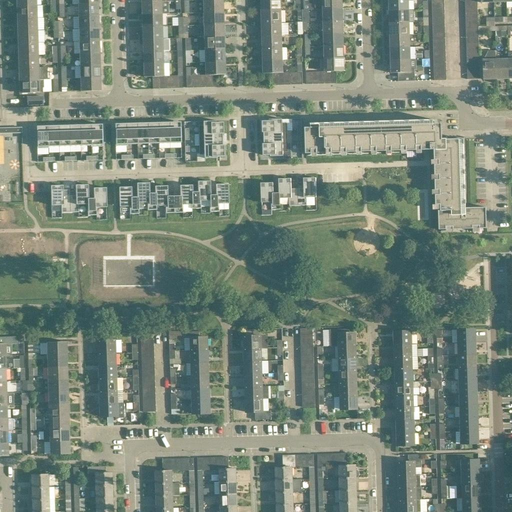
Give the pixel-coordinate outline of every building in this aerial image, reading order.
[(223,13),(222,0),(202,1),(203,13),(223,13)] [(281,11),(281,0),(260,0),(261,7),(258,7),(258,11),(281,11)] [(303,0),(303,9),(313,9),(313,0),(303,0)] [(343,9),(342,0),(323,0),(323,9),(343,9)] [(409,0),(389,0),(390,7),(386,7),(386,11),(409,10),(409,0)] [(162,14),(161,2),(141,2),(141,10),(138,11),(138,15),(162,14)] [(98,17),(98,4),(78,5),(78,17),(98,17)] [(37,18),(36,6),(12,6),(13,11),(16,11),(16,18),(37,18)] [(343,21),(343,9),(323,9),(324,22),(343,21)] [(410,22),(409,10),(386,11),(387,16),(390,16),(390,23),(410,22)] [(282,23),(281,11),(258,11),(258,16),(261,16),(262,24),(282,23)] [(223,25),(223,13),(203,13),(203,25),(223,25)] [(162,27),(162,14),(138,15),(138,19),(141,19),(141,27),(162,27)] [(99,29),(98,17),(78,17),(78,30),(99,29)] [(37,31),(37,18),(16,18),(16,26),(13,26),(13,31),(37,31)] [(495,27),(495,23),(495,18),(486,18),(486,27),(495,27)] [(344,34),(343,21),(324,22),(324,34),(344,34)] [(410,35),(410,22),(390,23),(390,31),(387,31),(387,35),(410,35)] [(282,35),(282,23),(262,24),(262,32),(258,32),(259,36),(282,35)] [(223,37),(223,25),(203,25),(204,38),(223,37)] [(162,39),(162,27),(141,27),(141,35),(138,35),(138,40),(162,39)] [(99,41),(99,29),(78,30),(79,42),(99,41)] [(38,43),(37,31),(13,31),(13,36),(16,36),(17,43),(38,43)] [(344,46),(344,34),(324,34),(325,47),(344,46)] [(282,48),(282,35),(259,36),(259,41),(262,41),(262,49),(282,48)] [(411,47),(410,35),(387,35),(387,40),(390,40),(391,48),(411,47)] [(224,50),(223,37),(204,38),(204,50),(224,50)] [(163,51),(162,39),(138,40),(138,44),(142,44),(142,52),(163,51)] [(99,54),(99,41),(79,42),(79,54),(99,54)] [(38,55),(38,43),(17,43),(17,51),(14,51),(14,56),(38,55)] [(344,59),(344,46),(325,47),(325,59),(344,59)] [(411,60),(411,47),(391,48),(391,56),(388,56),(388,61),(411,60)] [(283,60),(282,48),(262,49),(263,56),(259,56),(259,61),(283,60)] [(224,62),(224,50),(204,50),(204,63),(224,62)] [(163,64),(163,51),(142,52),(142,60),(139,60),(139,64),(163,64)] [(497,79),(496,59),(495,51),(488,51),(483,60),(484,80),(497,79)] [(100,66),(99,54),(79,54),(80,66),(100,66)] [(38,68),(38,55),(14,56),(14,60),(17,60),(18,68),(38,68)] [(345,71),(344,59),(325,59),(325,72),(330,72),(336,72),(345,71)] [(509,79),(509,59),(496,59),(497,79),(509,79)] [(283,73),(283,60),(259,61),(260,66),(263,66),(263,74),(272,74),(278,74),(283,73)] [(415,70),(412,68),(411,68),(411,60),(388,61),(388,65),(391,65),(391,73),(398,73),(399,82),(416,81),(415,71),(415,70)] [(225,75),(224,62),(204,63),(205,75),(210,75),(216,75),(225,75)] [(163,77),(163,76),(163,64),(139,64),(139,69),(142,69),(143,77),(152,77),(158,77),(163,77)] [(100,78),(100,66),(80,66),(80,79),(100,78)] [(47,68),(38,68),(18,68),(18,76),(15,76),(15,81),(47,80),(47,68)] [(100,91),(100,78),(80,79),(80,92),(100,91)] [(44,88),(43,80),(47,80),(15,81),(15,85),(18,85),(18,93),(39,93),(39,92),(43,92),(43,88),(44,88)] [(42,105),(42,97),(26,97),(27,105),(42,105)] [(263,132),(287,132),(287,123),(283,124),(282,119),(270,120),(270,121),(263,121),(263,132)] [(199,134),(223,133),(223,122),(216,122),(216,121),(203,121),(203,126),(199,126),(199,134)] [(158,123),(159,143),(170,143),(169,122),(158,123)] [(169,122),(170,143),(181,143),(180,122),(169,122)] [(126,124),(126,146),(127,146),(127,144),(137,144),(137,123),(126,124)] [(137,123),(137,144),(148,144),(147,123),(137,123)] [(147,123),(148,144),(159,143),(158,123),(147,123)] [(91,125),(91,147),(102,147),(102,124),(91,125)] [(126,124),(125,124),(115,124),(115,146),(126,146),(126,124)] [(442,124),(305,128),(306,154),(312,153),(312,151),(317,151),(317,153),(327,153),(327,151),(332,151),(332,153),(342,153),(342,150),(347,150),(347,152),(357,152),(357,150),(362,150),(362,152),(372,152),(372,149),(377,149),(377,151),(387,151),(387,149),(392,149),(392,151),(402,151),(402,148),(407,148),(407,151),(417,150),(417,148),(431,148),(431,149),(430,149),(430,150),(435,150),(435,160),(437,160),(437,165),(435,165),(435,175),(438,175),(438,180),(435,180),(436,190),(438,190),(438,195),(436,195),(436,205),(441,205),(441,210),(439,210),(439,230),(446,229),(446,227),(453,226),(453,229),(473,229),(473,226),(480,226),(480,228),(487,228),(486,207),(462,208),(460,139),(443,139),(442,124)] [(69,125),(58,126),(59,146),(70,146),(69,125)] [(80,125),(79,125),(69,125),(70,146),(80,146),(80,125)] [(91,125),(80,125),(80,146),(91,146),(91,147),(91,125)] [(36,126),(36,136),(37,149),(48,148),(47,126),(36,126)] [(58,126),(47,126),(48,148),(49,148),(48,147),(59,146),(58,126)] [(263,144),(287,144),(287,132),(263,132),(263,133),(264,133),(265,144),(263,144)] [(199,146),(223,145),(222,145),(222,134),(223,134),(223,133),(199,134),(199,146)] [(287,144),(263,144),(264,155),(271,155),(271,157),(284,156),(283,152),(287,151),(287,144)] [(223,145),(199,146),(200,154),(204,154),(204,158),(217,158),(217,157),(224,157),(223,145)] [(316,178),(304,178),(304,189),(298,189),(299,206),(307,205),(307,197),(316,197),(316,178)] [(280,193),(280,198),(289,198),(290,206),(299,206),(298,189),(291,189),(291,183),(291,179),(279,179),(280,193)] [(192,204),(192,209),(201,209),(200,201),(209,200),(210,200),(210,195),(210,181),(198,182),(198,192),(192,192),(191,192),(192,204)] [(137,197),(138,197),(138,202),(147,202),(147,210),(156,210),(156,206),(156,193),(155,193),(149,193),(149,183),(137,183),(137,197)] [(280,193),(273,193),(273,183),(261,183),(262,202),(272,202),(272,210),(281,210),(280,198),(280,193)] [(210,195),(210,200),(209,200),(210,212),(219,212),(219,204),(228,203),(228,184),(216,185),(216,195),(210,195)] [(69,196),(70,213),(79,212),(78,204),(87,204),(88,204),(87,199),(88,199),(87,185),(76,185),(76,195),(69,196)] [(192,204),(191,192),(192,192),(192,185),(180,186),(180,196),(174,196),(174,213),(183,213),(183,205),(192,204)] [(61,186),(51,186),(51,205),(61,205),(61,213),(70,213),(69,196),(69,190),(63,190),(63,186),(61,186)] [(155,193),(156,193),(156,206),(165,205),(165,213),(174,213),(174,196),(167,196),(167,186),(155,187),(155,193)] [(131,197),(131,192),(131,187),(119,188),(120,207),(129,206),(129,214),(139,214),(138,202),(138,197),(137,197),(131,197)] [(94,198),(88,199),(87,199),(88,204),(87,204),(88,216),(97,215),(96,207),(106,207),(106,188),(94,188),(94,198)] [(355,346),(355,333),(349,333),(349,329),(330,330),(331,346),(339,346),(355,346)] [(475,330),(459,330),(459,343),(475,342),(475,330)] [(411,344),(411,331),(395,332),(395,345),(411,344)] [(200,332),(187,332),(187,338),(191,338),(192,351),(208,350),(208,337),(200,337),(200,332)] [(0,356),(5,356),(5,344),(24,343),(24,341),(23,336),(0,336),(0,356)] [(244,336),(245,349),(261,349),(260,336),(244,336)] [(99,340),(100,353),(115,353),(115,340),(99,340)] [(46,342),(46,355),(67,354),(66,341),(46,342)] [(475,355),(475,342),(459,343),(459,355),(475,355)] [(412,356),(411,344),(395,345),(396,357),(412,356)] [(356,358),(355,346),(339,346),(340,359),(356,358)] [(261,361),(261,349),(245,349),(245,362),(261,361)] [(208,362),(208,350),(192,351),(192,363),(208,362)] [(116,365),(115,353),(100,353),(100,366),(116,365)] [(67,367),(67,354),(46,355),(47,367),(67,367)] [(476,367),(475,355),(459,355),(460,368),(476,367)] [(412,369),(412,357),(412,356),(396,357),(396,369),(412,369)] [(356,371),(356,358),(340,359),(340,372),(356,371)] [(262,374),(261,361),(245,362),(246,374),(262,374)] [(209,375),(208,362),(192,363),(193,376),(209,375)] [(116,378),(116,365),(100,366),(101,378),(116,378)] [(67,379),(67,367),(47,367),(47,380),(67,379)] [(476,380),(476,367),(460,368),(460,381),(476,380)] [(412,382),(412,369),(396,369),(397,377),(397,382),(412,382)] [(357,383),(356,371),(340,372),(341,384),(357,383)] [(262,386),(262,374),(246,374),(246,387),(262,386)] [(209,388),(209,375),(193,376),(193,388),(209,388)] [(117,390),(116,378),(101,378),(101,383),(100,383),(98,385),(98,389),(100,390),(101,390),(101,391),(117,390)] [(68,391),(67,379),(47,380),(47,392),(68,391)] [(477,393),(476,380),(460,381),(461,393),(477,393)] [(436,389),(436,381),(431,381),(431,387),(428,387),(428,394),(429,394),(435,394),(434,389),(436,389)] [(419,387),(419,382),(415,382),(412,382),(397,382),(397,387),(395,387),(394,389),(394,393),(396,394),(397,394),(397,395),(413,394),(413,388),(419,387)] [(357,396),(357,383),(341,384),(341,397),(357,396)] [(268,386),(262,386),(246,387),(247,399),(263,399),(269,399),(268,386)] [(210,401),(209,388),(193,388),(194,402),(210,401)] [(117,403),(117,390),(101,391),(102,403),(117,403)] [(68,404),(68,391),(47,392),(48,404),(68,404)] [(477,405),(477,393),(461,393),(461,406),(477,405)] [(413,407),(413,394),(397,395),(397,400),(396,400),(394,401),(395,405),(396,407),(397,406),(397,407),(413,407)] [(357,409),(357,396),(341,397),(341,409),(357,409)] [(263,411),(263,399),(247,399),(247,412),(256,412),(256,420),(272,419),(271,411),(263,411)] [(210,413),(210,401),(194,402),(194,414),(210,413)] [(116,418),(125,418),(125,403),(117,403),(102,403),(102,416),(116,416),(116,418)] [(68,416),(68,404),(48,404),(48,417),(68,416)] [(477,418),(477,405),(461,406),(461,418),(477,418)] [(414,420),(413,407),(397,407),(398,420),(414,420)] [(69,429),(68,416),(48,417),(48,424),(44,425),(44,429),(69,429)] [(478,430),(477,418),(461,418),(462,431),(478,430)] [(414,433),(414,420),(398,420),(398,433),(414,433)] [(69,429),(44,429),(42,429),(43,442),(49,442),(69,441),(69,429)] [(478,443),(478,430),(462,431),(462,444),(478,443)] [(415,445),(414,433),(398,433),(399,446),(415,445)] [(70,454),(69,441),(49,442),(49,455),(70,454)] [(0,455),(8,456),(8,443),(0,443),(0,455)] [(292,480),(292,467),(296,467),(295,455),(289,455),(283,455),(283,467),(276,467),(276,480),(292,480)] [(422,467),(421,455),(408,455),(409,462),(399,462),(399,475),(415,474),(415,468),(422,467)] [(479,460),(463,460),(463,473),(479,472),(479,460)] [(358,470),(356,470),(356,465),(349,465),(343,465),(340,465),(340,466),(340,478),(356,478),(356,477),(358,477),(359,475),(359,472),(358,470)] [(111,485),(111,472),(105,473),(105,466),(87,467),(87,474),(95,474),(95,486),(111,485)] [(323,479),(323,471),(327,471),(327,466),(325,466),(319,466),(319,479),(323,479)] [(237,481),(236,468),(229,469),(223,469),(220,469),(221,482),(237,481)] [(173,483),(172,471),(172,470),(169,470),(163,471),(156,471),(156,483),(173,483)] [(480,485),(479,472),(463,473),(464,486),(480,485)] [(48,487),(48,474),(31,475),(32,488),(48,487)] [(420,486),(420,474),(415,474),(399,475),(400,487),(416,487),(416,486),(420,486)] [(357,490),(356,478),(340,478),(340,490),(357,490)] [(300,479),(292,480),(276,480),(277,492),(293,492),(301,492),(300,479)] [(237,493),(237,481),(221,482),(221,494),(237,493)] [(180,495),(180,482),(173,483),(156,483),(157,496),(173,495),(180,495)] [(112,497),(111,485),(95,486),(96,498),(112,497)] [(464,486),(456,486),(457,498),(464,498),(480,498),(480,485),(464,486)] [(48,500),(48,491),(48,487),(32,488),(32,500),(48,500)] [(416,500),(416,487),(400,487),(400,500),(416,500)] [(357,502),(357,490),(340,490),(341,503),(357,502)] [(293,504),(293,492),(277,492),(277,505),(293,504)] [(237,506),(237,493),(221,494),(221,506),(237,506)] [(174,508),(173,495),(157,496),(157,508),(174,508)] [(112,510),(112,497),(96,498),(96,510),(112,510)] [(480,510),(480,498),(464,498),(464,511),(480,510)] [(417,511),(421,511),(421,499),(416,500),(400,500),(400,511),(417,511)] [(46,511),(49,511),(48,500),(32,500),(32,511),(46,511)] [(357,511),(357,502),(341,503),(341,511),(357,511)]
